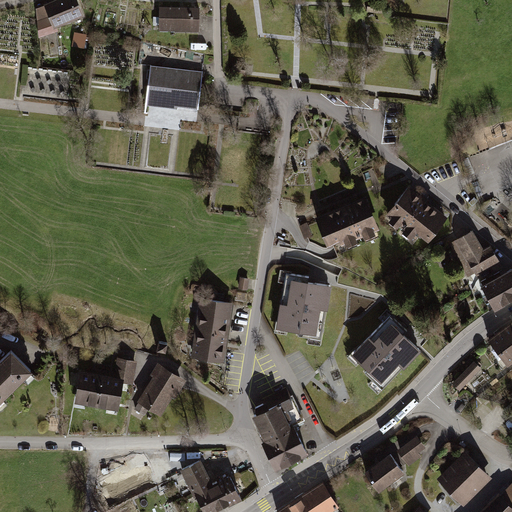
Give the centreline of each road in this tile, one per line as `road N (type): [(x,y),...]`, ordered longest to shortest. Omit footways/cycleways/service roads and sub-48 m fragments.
road 1 (residential): [(511,256),(337,114),(293,97),(242,400),(249,434)]
road 2 (tertiary): [(277,495),(396,417),(451,357),(511,311)]
road 3 (residential): [(249,434),(0,442)]
